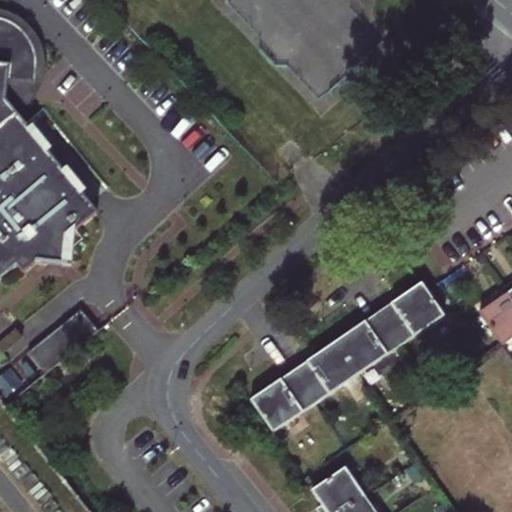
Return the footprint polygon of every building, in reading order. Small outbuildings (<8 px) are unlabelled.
[(0,259),(7,254),(13,262),(26,252),(55,255),(58,226),(66,219),(88,202),(73,184),(60,168),(54,160),(39,142),(27,126),(20,118),(12,109),(0,93),(7,88),(8,71),(27,72),(28,67),(27,63),(27,58),(26,54),(25,50),(24,45),(22,41),(20,37),(18,33),(15,30),(13,26),(10,23),(6,20),(3,17),(0,14),(0,259)] [(511,303),(511,286),(510,284),(502,290),(511,303)] [(398,347),(441,319),(419,286),(376,315),(398,347)] [(477,315),(500,348),(511,339),(511,303),(502,290),(494,296),(498,301),(477,315)] [(71,298),(19,342),(37,364),(90,320),(71,298)] [(376,315),(333,344),(355,376),(398,347),(376,315)] [(312,406),(355,376),(333,344),(290,374),(312,406)] [(248,403),(269,435),(312,406),(290,374),(248,403)] [(344,511),(362,500),(343,471),(310,494),(321,511),(344,511)] [(370,511),(362,500),(344,511),(370,511)]
